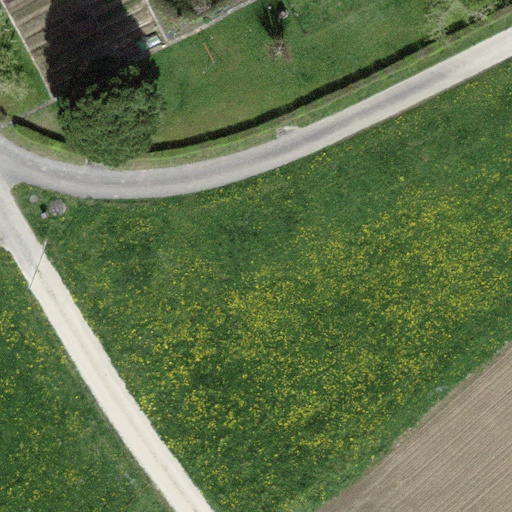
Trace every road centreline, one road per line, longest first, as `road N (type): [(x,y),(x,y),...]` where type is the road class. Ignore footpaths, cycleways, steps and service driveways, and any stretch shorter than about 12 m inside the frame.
road 1 (track): [(0,165),(93,192),(255,165),(511,41)]
road 2 (unclassified): [(182,511),(0,221)]
